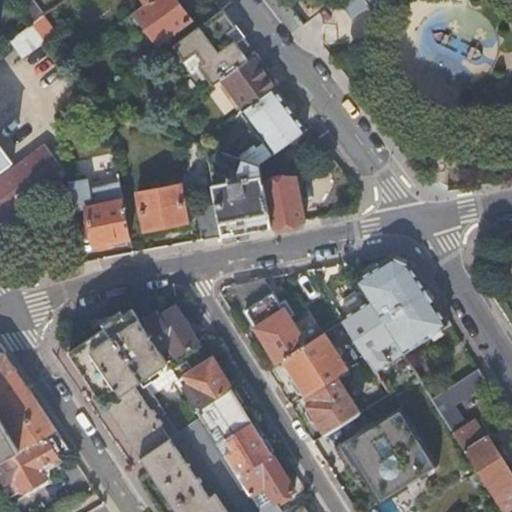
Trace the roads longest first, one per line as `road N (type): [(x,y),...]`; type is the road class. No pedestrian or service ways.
road 1 (residential): [(340,511),(186,266)]
road 2 (residential): [(238,0),(419,219)]
road 3 (residential): [(419,219),(186,266)]
road 4 (residential): [(7,317),(133,511)]
road 5 (residential): [(186,266),(7,317)]
road 6 (residential): [(511,365),(419,219)]
